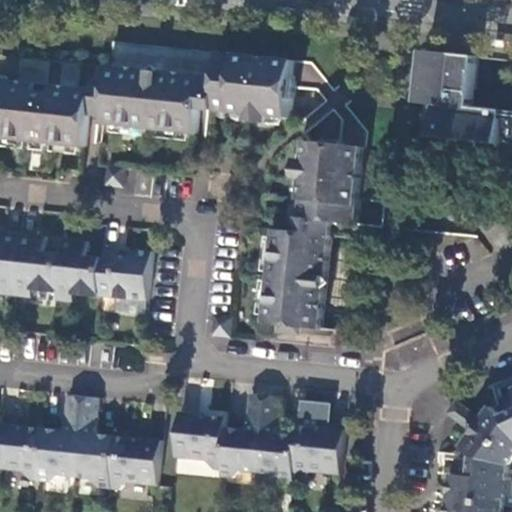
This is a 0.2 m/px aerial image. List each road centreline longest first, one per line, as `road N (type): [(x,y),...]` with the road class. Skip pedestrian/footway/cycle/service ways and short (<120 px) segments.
road 1 (residential): [(190,361),(204,218),(0,189)]
road 2 (residential): [(399,384),(190,361)]
road 3 (residential): [(0,371),(144,387),(190,361)]
road 4 (tertiary): [(345,0),(511,18)]
road 5 (residential): [(386,511),(399,384)]
road 6 (residential): [(399,384),(511,339)]
